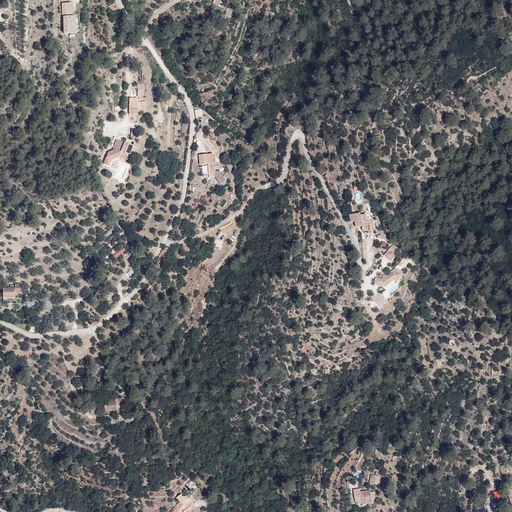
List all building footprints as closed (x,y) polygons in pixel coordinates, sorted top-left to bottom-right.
[(72,6),(63,6),(63,20),(65,20),(65,36),(77,36),(77,19),(72,19),(72,6)] [(138,100),(131,100),(130,118),(139,118),(139,114),(147,114),(147,105),(138,105),(138,100)] [(131,148),(117,142),(112,155),(108,156),(104,166),(109,167),(111,161),(112,161),(113,161),(113,162),(118,160),(118,158),(119,158),(126,162),(131,148)] [(211,153),(197,154),(198,161),(198,162),(198,165),(206,164),(208,177),(214,177),(220,185),(225,181),(220,175),(219,175),(218,171),(214,171),(213,163),(212,163),(211,153)] [(361,217),(350,219),(351,226),(356,225),(357,231),(362,230),(363,236),(369,235),(366,219),(362,219),(361,217)] [(213,247),(221,250),(224,241),(215,238),(213,247)] [(114,258),(126,254),(123,247),(111,251),(114,258)] [(392,253),(386,260),(390,264),(396,258),(392,253)] [(383,282),(376,281),(375,288),(385,290),(395,283),(399,285),(403,275),(397,272),(388,279),(383,278),(383,282)] [(16,290),(4,290),(4,302),(16,302),(16,290)] [(379,297),(373,302),(378,307),(383,301),(379,297)] [(119,401),(106,401),(106,414),(119,414),(119,401)] [(356,509),(373,506),(371,494),(362,495),(361,492),(353,493),(356,509)] [(190,499),(186,502),(182,505),(183,507),(175,511),(185,511),(194,505),(190,499)]
